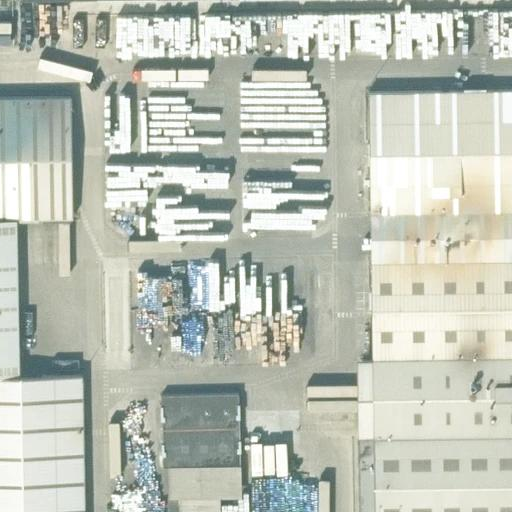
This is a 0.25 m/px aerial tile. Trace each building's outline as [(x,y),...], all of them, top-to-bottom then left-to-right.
[(511,88),(368,91),(370,211),(440,210),(511,209),(511,88)] [(0,96),(0,217),(17,217),(73,216),(71,96),(0,96)] [(511,258),(511,209),(440,210),(441,260),(511,258)] [(0,375),(20,375),(17,217),(0,217),(0,375)] [(511,356),(511,258),(441,260),(371,261),(373,359),(511,356)] [(511,356),(373,359),(358,359),(359,439),(360,439),(374,439),(511,436),(511,356)] [(0,511),(84,511),(82,374),(20,375),(0,375),(0,511)] [(161,394),(164,466),(242,464),(240,392),(161,394)] [(511,511),(511,436),(374,439),(360,439),(360,511),(511,511)]
